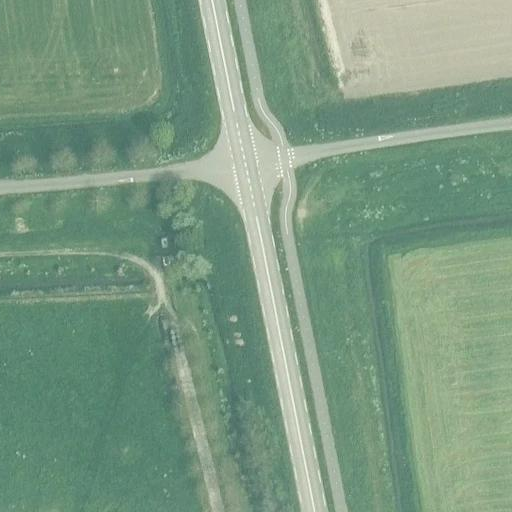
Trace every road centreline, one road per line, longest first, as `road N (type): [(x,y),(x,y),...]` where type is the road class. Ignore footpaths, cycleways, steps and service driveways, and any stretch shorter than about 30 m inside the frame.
road 1 (tertiary): [(311,511),(243,165)]
road 2 (unclassified): [(243,165),(511,127)]
road 3 (unclassified): [(0,185),(243,165)]
road 4 (tertiary): [(243,165),(211,0)]
